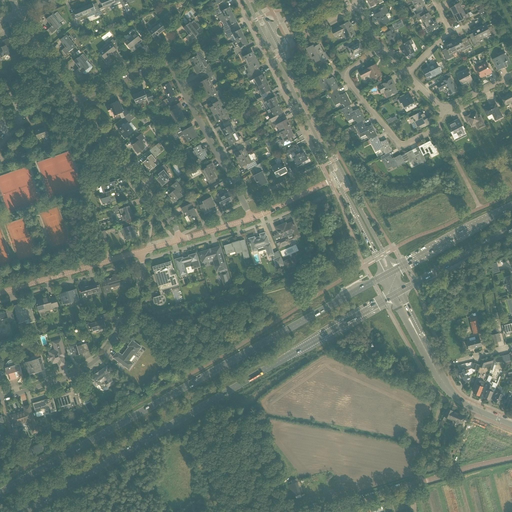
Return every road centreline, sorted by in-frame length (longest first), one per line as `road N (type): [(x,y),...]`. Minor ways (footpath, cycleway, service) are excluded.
road 1 (primary): [(385,276),(0,494)]
road 2 (primary): [(25,511),(394,296)]
road 3 (residential): [(252,219),(170,67),(74,103)]
road 4 (unclassified): [(0,396),(77,369),(103,346),(137,290),(142,251)]
road 5 (unclassified): [(327,511),(511,457)]
road 6 (residential): [(445,108),(439,128),(400,143),(347,77),(381,50)]
road 7 (residential): [(182,239),(74,103)]
road 8 (unclassified): [(0,293),(142,251)]
road 9 (secondary): [(342,176),(278,45)]
road 10 (secondary): [(270,49),(336,179)]
road 11 (primary): [(511,206),(393,272)]
road 12 (primary): [(401,292),(511,229)]
road 13 (secondary): [(511,425),(457,400),(425,349)]
